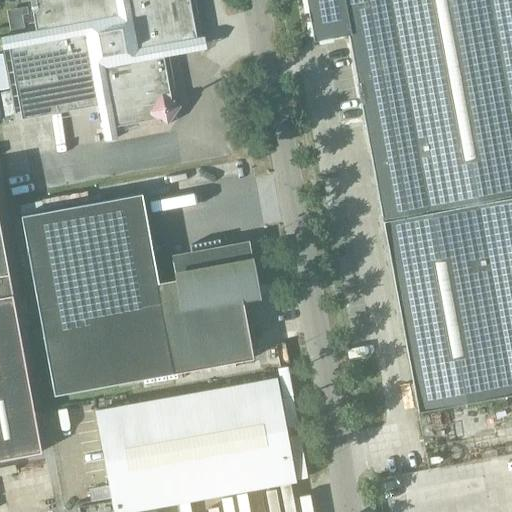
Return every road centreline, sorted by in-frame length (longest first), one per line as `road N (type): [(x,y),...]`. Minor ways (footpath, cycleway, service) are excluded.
road 1 (unclassified): [(347,511),(251,0)]
road 2 (unknown): [(338,464),(383,447),(392,419),(316,64)]
